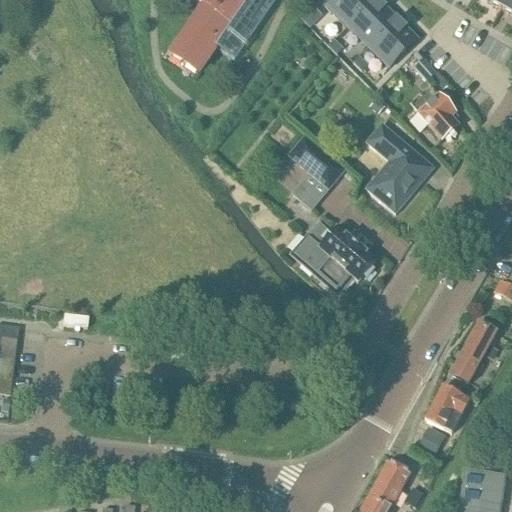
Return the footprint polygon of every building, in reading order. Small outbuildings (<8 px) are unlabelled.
[(195,0),(204,6),(170,55),(197,74),(213,50),(233,64),(277,0),(195,0)] [(375,0),(333,0),(326,8),(347,29),(376,0),(375,0)] [(376,0),(347,29),(367,50),(396,21),(376,0)] [(479,0),(501,12),(507,0),(479,0)] [(511,0),(507,0),(501,12),(511,18),(511,0)] [(396,21),(367,50),(388,72),(417,42),(396,21)] [(334,42),(327,48),(336,57),(342,51),(334,42)] [(359,58),(352,65),(361,73),(367,67),(359,58)] [(423,60),(413,70),(426,85),(428,84),(435,77),(437,76),(423,60)] [(381,89),(375,95),(382,102),(388,96),(381,89)] [(437,97),(431,90),(422,97),(421,96),(409,107),(441,144),(444,141),(449,139),(451,134),(458,129),(451,120),(455,116),(437,97)] [(376,101),(369,109),(377,117),(384,109),(376,101)] [(417,180),(428,168),(382,130),(368,146),(392,167),(384,175),(383,174),(367,193),(387,209),(386,210),(395,218),(407,204),(406,204),(418,189),(411,184),(416,179),(417,180)] [(328,192),(343,173),(325,158),(303,140),(289,158),(310,176),(328,192)] [(327,239),(315,229),(288,260),(312,280),(316,276),(338,295),(349,282),(356,287),(361,281),(363,283),(371,274),(368,272),(373,267),(333,233),(327,239)] [(511,305),(511,290),(500,283),(493,295),(511,305)] [(64,317),(63,328),(87,331),(88,320),(64,317)] [(468,388),(487,353),(497,336),(477,325),(461,353),(448,377),(468,388)] [(0,340),(17,342),(17,338),(18,331),(0,328),(0,340)] [(0,351),(15,353),(16,353),(17,344),(17,342),(0,340),(0,351)] [(0,362),(3,363),(14,364),(15,358),(15,353),(0,351),(0,362)] [(0,383),(12,385),(13,375),(13,373),(13,371),(14,364),(3,363),(0,362),(0,383)] [(0,396),(10,398),(10,397),(11,387),(12,385),(0,383),(0,396)] [(461,420),(469,404),(441,389),(423,422),(443,433),(444,432),(451,436),(460,419),(461,420)] [(3,401),(1,412),(8,413),(8,409),(10,402),(3,401)] [(435,458),(444,442),(427,433),(419,449),(435,458)] [(390,511),(410,478),(398,472),(386,465),(359,511),(390,511)] [(499,511),(503,492),(505,479),(464,473),(458,511),(499,511)]
